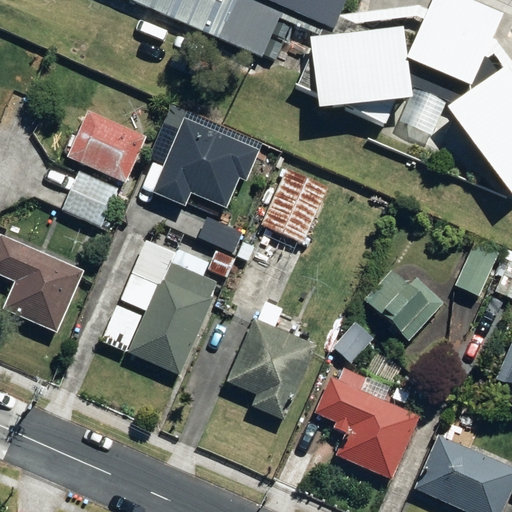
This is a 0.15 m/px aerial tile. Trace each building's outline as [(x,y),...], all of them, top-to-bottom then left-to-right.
[(351,0),(144,0),(256,48),(273,10),(335,36),(351,0)] [(434,0),(422,30),(319,42),(326,115),(417,103),(411,76),(471,103),(451,120),(511,200),(511,76),(490,50),(507,13),(470,0),(434,0)] [(151,136),(92,112),(71,162),(84,168),(65,214),(104,230),(123,184),(130,187),(151,136)] [(264,153),(187,121),(156,196),(189,209),(194,197),(230,212),(243,181),(251,184),(264,153)] [(289,171),(264,227),(306,245),(331,189),(289,171)] [(88,272),(4,237),(0,245),(0,278),(18,286),(6,313),(61,336),(88,272)] [(148,244),(106,345),(185,377),(217,301),(214,300),(220,285),(206,279),(212,264),(181,251),(179,256),(148,244)] [(478,244),(458,287),(483,298),(502,255),(478,244)] [(511,260),(511,261),(497,293),(511,299),(511,260)] [(413,289),(394,273),(367,304),(414,344),(448,305),(420,280),(413,289)] [(287,311),(267,302),(231,383),(261,396),(256,408),(288,422),(321,349),(278,330),(287,311)] [(358,324),(336,349),(354,365),(377,340),(358,324)] [(511,352),(500,381),(510,387),(511,386),(511,352)] [(422,419),(333,379),(317,414),(339,423),(336,430),(348,435),(338,457),(394,482),(422,419)] [(507,511),(511,501),(511,467),(440,437),(417,492),(462,511),(507,511)]
